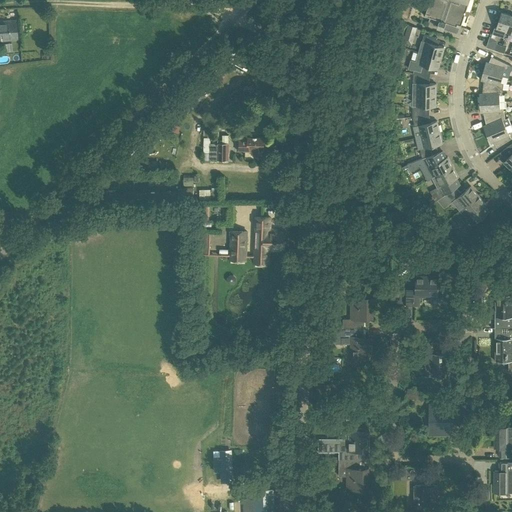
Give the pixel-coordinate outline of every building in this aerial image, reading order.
[(429,2),(425,14),(430,16),(428,22),(438,25),(437,27),(444,29),(444,28),(457,33),(459,26),(461,26),(465,14),(468,15),(470,10),(466,9),(469,0),(425,0),(426,1),(429,2)] [(493,32),(493,33),(504,37),(506,32),(511,15),(501,12),(496,29),(494,28),(493,32)] [(15,20),(0,21),(0,40),(17,39),(15,20)] [(408,24),(405,33),(414,36),(416,27),(414,26),(409,25),(408,24)] [(490,43),(491,36),(484,34),(483,41),(490,43)] [(424,36),(422,41),(422,44),(423,46),(425,47),(423,53),(441,58),(444,47),(434,44),(436,39),(424,36)] [(411,59),(408,69),(414,70),(413,73),(426,75),(427,71),(427,70),(428,67),(432,68),(438,69),(441,58),(423,53),(418,52),(416,61),(411,59)] [(486,62),(483,71),(502,76),(504,70),(507,71),(509,65),(491,56),(488,63),(486,62)] [(483,71),(481,80),(483,81),(483,87),(503,89),(503,83),(501,83),(502,76),(483,71)] [(413,83),(413,95),(436,95),(436,83),(426,83),(426,75),(413,73),(413,83)] [(482,93),(479,94),(480,103),(500,102),(499,95),(502,95),(503,89),(483,87),(482,93)] [(413,106),(412,116),(425,115),(425,107),(436,107),(436,95),(413,95),(412,106),(413,106)] [(227,103),(222,107),(232,118),(246,106),(238,97),(228,105),(227,103)] [(500,102),(480,103),(480,112),(483,112),(485,118),(504,114),(503,108),(500,108),(500,102)] [(486,125),(483,126),(487,134),(510,125),(508,119),(505,119),(504,114),(485,118),(486,125)] [(425,115),(412,116),(415,126),(419,125),(421,136),(440,132),(437,121),(427,123),(425,115)] [(511,129),(510,125),(487,134),(491,143),(493,142),(497,148),(511,137),(511,134),(510,132),(511,130),(511,129)] [(424,148),(420,149),(422,158),(434,154),(432,146),(442,143),(440,132),(421,136),(424,148)] [(217,139),(217,143),(228,143),(228,135),(222,135),(222,139),(217,139)] [(237,150),(237,151),(254,151),(253,157),(263,157),(264,149),(264,137),(248,137),(247,138),(237,138),(237,139),(238,139),(238,150),(237,150)] [(217,143),(217,159),(227,160),(228,143),(217,143)] [(511,143),(500,152),(508,162),(506,165),(511,170),(511,143)] [(422,158),(408,166),(412,173),(417,170),(414,164),(423,159),(432,178),(453,167),(447,157),(438,161),(434,154),(422,158)] [(423,161),(418,164),(428,185),(434,182),(423,161)] [(133,172),(168,174),(168,165),(133,164),(133,172)] [(453,167),(432,178),(442,197),(457,187),(461,184),(458,178),(458,177),(453,167)] [(219,185),(227,186),(227,170),(219,170),(219,185)] [(197,190),(206,190),(207,182),(197,182),(197,190)] [(457,187),(442,197),(449,204),(452,202),(459,210),(478,195),(470,186),(462,193),(457,187)] [(191,189),(177,189),(177,201),(191,201),(191,189)] [(175,191),(164,191),(164,200),(175,200),(175,191)] [(478,195),(459,210),(466,219),(464,221),(470,228),(490,210),(485,204),(486,204),(478,195)] [(444,214),(448,219),(455,214),(450,209),(444,214)] [(270,217),(255,217),(253,265),(268,265),(269,250),(283,251),(284,231),(269,230),(270,217)] [(245,262),(246,231),(240,231),(231,230),(229,262),(245,262)] [(406,288),(406,306),(420,306),(420,296),(438,297),(439,276),(416,276),(415,289),(406,288)] [(511,293),(495,294),(495,327),(511,327),(511,293)] [(343,319),(343,327),(369,327),(368,319),(373,319),(373,296),(351,296),(351,319),(343,319)] [(335,327),(335,344),(343,344),(351,344),(351,358),(362,358),(373,358),(373,335),(369,335),(369,327),(343,327),(335,327)] [(511,327),(495,327),(495,361),(508,361),(508,372),(511,371),(511,327)] [(451,344),(426,344),(426,376),(451,376),(451,344)] [(332,385),(316,385),(316,395),(332,395),(332,385)] [(462,396),(454,396),(454,406),(460,406),(461,416),(467,415),(467,396),(462,396)] [(430,405),(430,433),(450,433),(451,405),(430,405)] [(511,426),(494,427),(494,448),(499,448),(499,457),(511,456),(511,426)] [(339,450),(339,459),(364,459),(364,451),(368,451),(369,428),(347,428),(347,450),(339,450)] [(231,480),(230,450),(221,451),(221,457),(214,457),(214,471),(222,471),(222,481),(231,480)] [(339,459),(338,476),(346,476),(346,490),(368,490),(369,467),(364,467),(364,459),(339,459)] [(494,470),(494,493),(511,492),(511,462),(499,462),(499,470),(494,470)] [(410,506),(410,511),(430,511),(430,507),(435,507),(435,485),(414,485),(414,506),(410,506)] [(477,487),(477,499),(489,500),(489,487),(477,487)] [(274,511),(273,489),(252,490),(253,511),(274,511)]
